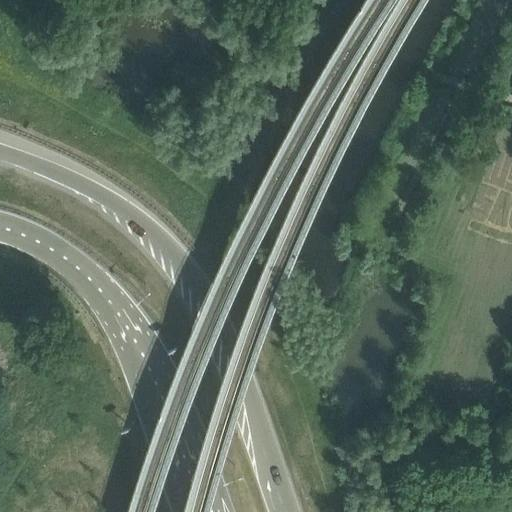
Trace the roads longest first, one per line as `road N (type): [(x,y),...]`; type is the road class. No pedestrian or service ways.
road 1 (motorway): [(287,511),(254,399),(189,269),(86,189),(0,156)]
road 2 (motorway): [(0,231),(35,242),(81,276),(122,324),(161,397),(204,511)]
